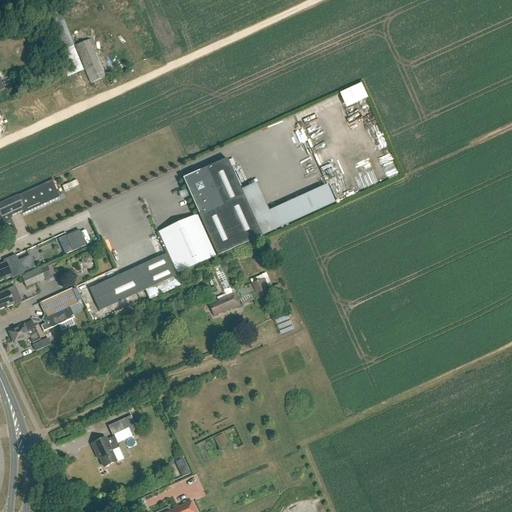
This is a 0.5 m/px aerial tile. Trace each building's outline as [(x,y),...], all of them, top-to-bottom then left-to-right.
[(67,12),(69,16),(89,9),(85,0),(81,0),(77,1),(79,8),(67,12)] [(95,37),(109,75),(122,71),(116,53),(107,56),(96,25),(74,33),(78,43),(95,37)] [(90,84),(107,77),(91,40),(75,46),(90,84)] [(165,254),(88,289),(99,312),(176,277),(175,275),(262,236),(227,159),(183,179),(198,214),(156,233),(165,254)] [(18,196),(0,203),(0,215),(1,218),(23,209),(25,213),(49,202),(59,197),(52,181),(42,186),(18,196)] [(133,211),(141,208),(138,203),(131,207),(133,211)] [(141,210),(144,217),(142,218),(145,226),(155,222),(151,213),(160,210),(157,203),(141,210)] [(136,226),(142,224),(138,216),(133,219),(136,226)] [(86,246),(79,231),(67,237),(73,252),(86,246)] [(0,281),(11,276),(12,278),(23,273),(25,272),(34,268),(35,268),(35,267),(34,267),(30,259),(29,256),(26,257),(19,260),(19,261),(18,261),(15,256),(4,261),(5,263),(0,264),(0,281)] [(45,280),(52,278),(50,272),(54,271),(51,265),(22,278),(26,288),(45,280)] [(222,265),(216,268),(228,292),(235,289),(222,265)] [(251,284),(232,291),(233,293),(209,303),(215,316),(240,306),(239,302),(254,296),(256,299),(270,294),(263,279),(259,280),(251,284)] [(15,306),(22,303),(15,286),(0,292),(0,293),(1,295),(0,295),(0,309),(6,307),(7,308),(14,305),(15,306)] [(72,289),(71,290),(40,304),(48,323),(41,326),(43,332),(59,325),(62,330),(74,325),(71,319),(73,318),(72,315),(81,311),(77,303),(78,303),(72,289)] [(41,340),(33,322),(25,325),(18,328),(18,329),(10,332),(14,343),(21,340),(21,341),(30,338),(33,344),(41,340)] [(29,340),(19,345),(24,355),(34,350),(29,340)] [(41,343),(34,346),(36,352),(43,349),(41,343)] [(112,436),(129,429),(124,419),(108,426),(112,436)] [(120,449),(115,438),(107,441),(106,439),(92,445),(96,456),(98,455),(104,469),(117,463),(112,452),(120,449)] [(187,467),(180,470),(184,478),(191,474),(187,467)] [(195,511),(191,503),(170,511),(195,511)]
